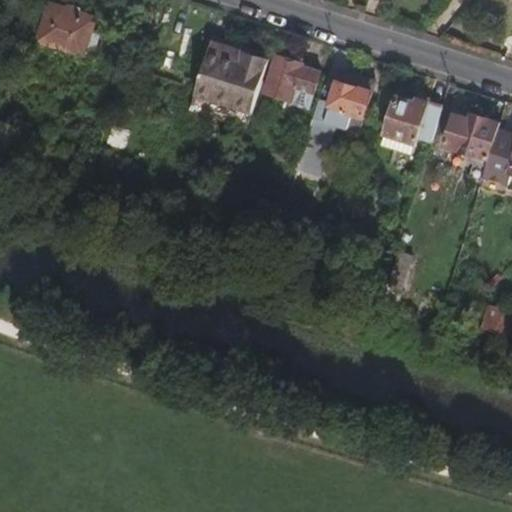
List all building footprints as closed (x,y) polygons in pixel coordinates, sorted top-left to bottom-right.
[(88,57),(95,33),(88,30),(91,19),(49,5),(36,44),(79,58),(81,54),(88,57)] [(249,113),(266,60),(209,41),(193,94),(249,113)] [(303,64),(275,56),(263,93),(306,106),(317,71),(302,67),(303,64)] [(348,85),(351,76),(337,71),(334,81),(348,85)] [(355,134),(370,82),(351,76),(348,85),(334,81),(320,122),(309,119),(293,170),(315,177),(331,127),(355,134)] [(249,113),(193,94),(187,111),(244,130),(249,113)] [(429,141),(440,107),(429,104),(429,101),(414,96),(413,103),(394,97),(383,134),(416,144),(418,138),(429,141)] [(152,109),(149,119),(161,122),(163,112),(152,109)] [(494,130),(496,122),(467,112),(465,118),(449,113),(440,142),(472,153),(485,157),(494,130)] [(511,172),(511,135),(494,130),(485,157),(479,177),(505,185),(509,172),(511,172)] [(416,144),(383,134),(379,147),(412,157),(416,144)] [(346,143),(341,153),(353,158),(358,148),(346,143)] [(479,177),(485,157),(472,153),(465,177),(478,181),(479,177)] [(502,196),(505,185),(479,177),(478,181),(476,187),(502,196)] [(192,209),(197,193),(170,184),(165,200),(192,209)] [(401,290),(412,255),(398,251),(387,286),(401,290)] [(436,313),(447,277),(437,274),(426,310),(436,313)] [(497,322),(501,310),(489,306),(480,330),(493,335),(497,322)] [(509,326),(511,315),(511,313),(501,310),(497,322),(509,326)] [(504,339),(509,326),(497,322),(493,335),(504,339)]
